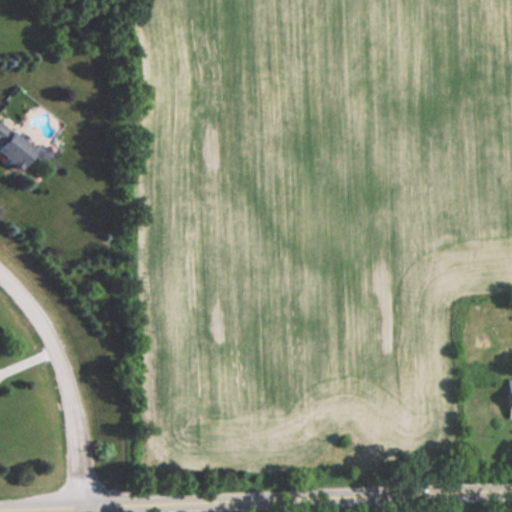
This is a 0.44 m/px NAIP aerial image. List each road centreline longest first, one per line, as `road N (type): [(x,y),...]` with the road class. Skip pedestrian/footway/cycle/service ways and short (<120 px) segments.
road 1 (tertiary): [(0,508),(511,490)]
road 2 (residential): [(80,504),(67,380),(50,336),(0,271)]
